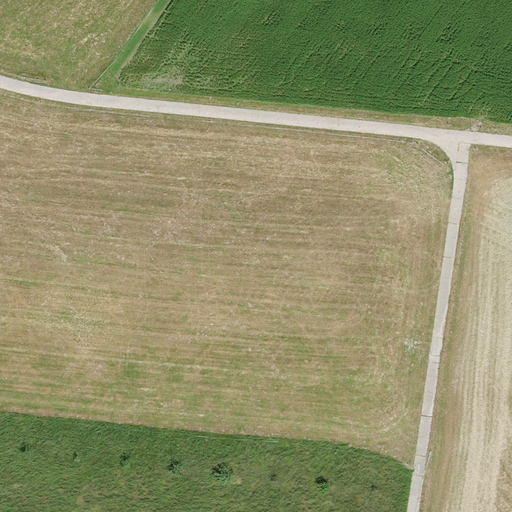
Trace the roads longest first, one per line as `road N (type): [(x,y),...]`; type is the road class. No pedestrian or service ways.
road 1 (track): [(0,80),(79,97),(511,143)]
road 2 (track): [(464,138),(413,511)]
